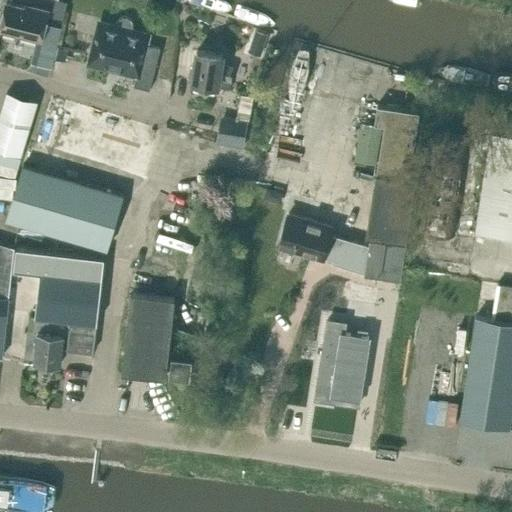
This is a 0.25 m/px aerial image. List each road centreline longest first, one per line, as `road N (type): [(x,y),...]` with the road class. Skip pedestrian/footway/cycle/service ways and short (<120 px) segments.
road 1 (unclassified): [(511,490),(0,416)]
road 2 (unknown): [(108,429),(133,241),(174,171),(207,155)]
road 3 (residential): [(208,124),(0,75)]
